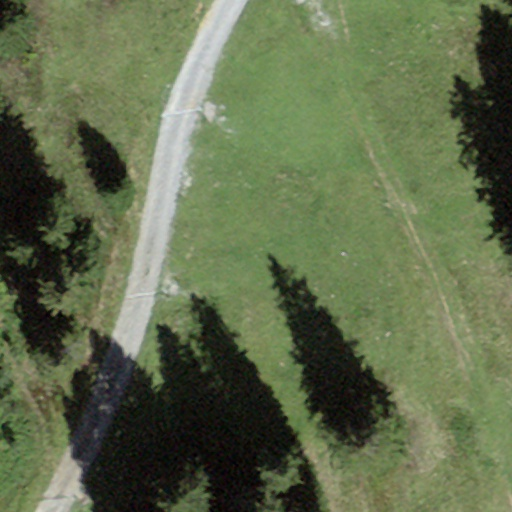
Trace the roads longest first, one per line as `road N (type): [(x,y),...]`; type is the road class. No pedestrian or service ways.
road 1 (track): [(232,0),(181,106),(144,282),(112,378),(48,511)]
road 2 (track): [(511,502),(313,0)]
